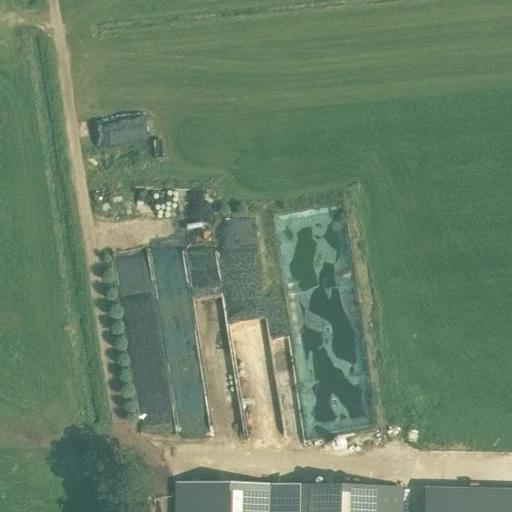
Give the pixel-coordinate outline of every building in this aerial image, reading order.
[(196,276),(223,276),(223,253),(196,253),(196,276)] [(186,271),(160,279),(163,292),(190,284),(186,271)] [(131,318),(156,315),(154,301),(129,304),(131,318)] [(401,511),(402,487),(293,486),(293,489),(280,489),(280,485),(176,483),(175,511),(401,511)] [(511,511),(511,491),(423,489),(422,511),(511,511)]
